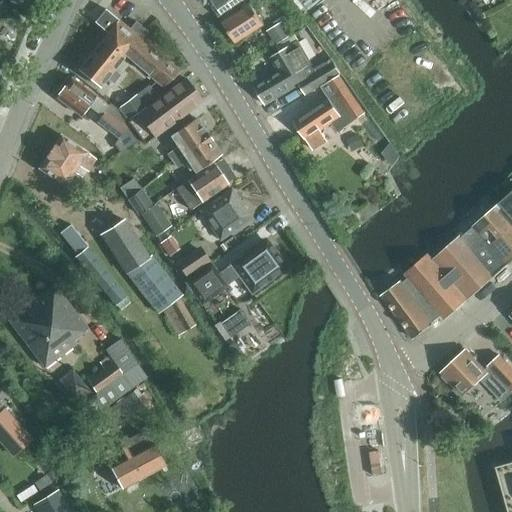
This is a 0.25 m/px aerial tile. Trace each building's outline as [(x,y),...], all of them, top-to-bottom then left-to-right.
[(201,0),(204,4),(209,1),(219,16),(242,0),(201,0)] [(340,57),(349,68),(355,76),(421,24),(400,0),(323,0),(307,13),(340,57)] [(223,23),(235,42),(263,23),(251,5),(223,23)] [(103,38),(125,55),(162,87),(180,72),(105,9),(94,22),(107,33),(103,38)] [(267,32),(275,45),(285,40),(290,36),(282,23),(267,32)] [(285,40),(289,46),(270,57),(278,71),(254,86),(265,104),(299,84),(305,94),(340,73),(333,61),(327,64),(304,28),(290,36),(285,40)] [(114,69),(125,55),(103,38),(78,69),(100,87),(106,79),(113,84),(120,75),(114,69)] [(101,115),(101,116),(102,125),(119,137),(127,127),(116,108),(110,103),(108,105),(71,78),(66,84),(62,84),(56,92),(57,96),(56,97),(81,116),(88,106),(101,115)] [(127,121),(145,143),(202,100),(185,78),(127,121)] [(327,98),(328,98),(347,125),(364,113),(345,86),(327,98)] [(119,113),(125,121),(158,97),(152,89),(119,113)] [(328,98),(327,98),(293,122),(306,141),(306,140),(313,150),(327,140),(320,130),(331,123),(337,132),(347,125),(328,98)] [(171,152),(175,158),(208,136),(196,118),(170,135),(178,147),(171,152)] [(38,168),(65,185),(74,172),(81,177),(86,170),(87,171),(95,159),(87,152),(60,134),(38,168)] [(208,136),(175,158),(179,164),(186,159),(195,171),(220,154),(208,136)] [(184,200),(190,209),(201,201),(202,202),(228,184),(214,163),(188,180),(196,192),(184,200)] [(120,187),(127,198),(140,189),(133,178),(120,187)] [(231,188),(213,201),(199,210),(219,239),(251,218),(231,188)] [(128,199),(138,214),(151,205),(141,190),(128,199)] [(511,192),(498,205),(511,220),(511,192)] [(140,213),(154,234),(169,224),(155,203),(140,213)] [(511,220),(498,205),(477,223),(510,262),(511,260),(511,220)] [(101,234),(126,272),(158,313),(163,309),(178,335),(195,324),(179,297),(182,294),(151,255),(148,257),(124,220),(101,234)] [(510,262),(477,223),(464,234),(463,233),(432,259),(427,253),(405,273),(408,278),(402,282),(401,281),(381,295),(413,338),(433,324),(431,323),(441,315),(444,319),(495,275),(495,276),(510,262)] [(60,232),(76,255),(74,256),(121,311),(130,303),(125,297),(127,296),(86,246),(87,245),(70,224),(60,232)] [(263,239),(230,264),(251,293),(287,267),(272,246),(269,247),(263,239)] [(177,264),(185,276),(207,261),(199,250),(177,264)] [(183,283),(188,290),(194,286),(202,299),(217,288),(204,268),(189,278),(189,279),(183,283)] [(8,319),(44,367),(76,343),(73,339),(87,329),(54,285),(8,319)] [(219,319),(235,338),(267,312),(251,293),(219,319)] [(112,363),(104,368),(87,380),(96,393),(82,403),(91,416),(147,377),(137,364),(120,339),(105,349),(114,361),(112,363)] [(441,372),(463,395),(480,379),(489,389),(500,379),(508,388),(511,384),(511,369),(499,355),(487,366),(488,367),(484,370),(465,350),(441,372)] [(100,363),(104,368),(112,363),(108,357),(100,363)] [(76,370),(62,377),(70,392),(84,386),(76,370)] [(0,412),(0,435),(3,439),(10,448),(22,439),(15,430),(1,411),(0,412)] [(122,461),(126,469),(130,467),(137,480),(164,465),(152,443),(126,458),(126,459),(122,461)] [(94,463),(104,481),(117,474),(107,456),(94,463)] [(511,511),(511,461),(496,466),(508,511),(511,511)] [(37,502),(42,511),(70,511),(58,490),(37,502)]
